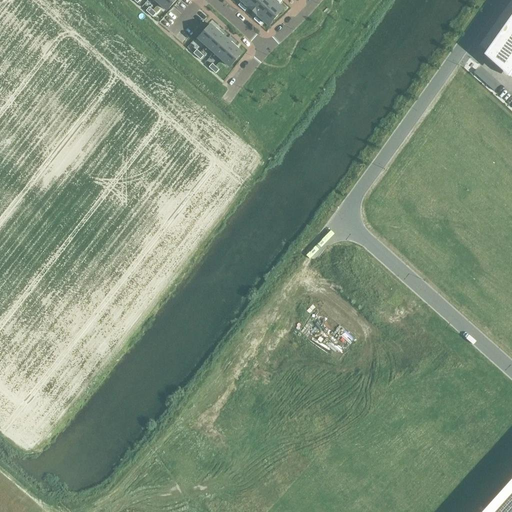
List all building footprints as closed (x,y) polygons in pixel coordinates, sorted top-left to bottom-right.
[(176,0),(161,0),(159,3),(167,11),(176,0)] [(253,11),(260,3),(256,0),(248,0),(245,4),(253,11)] [(275,2),(272,0),(262,0),(260,3),(268,10),(275,2)] [(276,17),(283,9),(275,2),(268,10),(276,17)] [(260,18),(268,10),(260,3),(253,11),(260,18)] [(269,25),(276,17),(268,10),(260,18),(269,25)] [(511,17),(491,47),(511,66),(511,17)] [(210,25),(198,39),(206,46),(218,32),(210,25)] [(226,39),(218,32),(206,46),(214,53),(226,39)] [(234,46),(226,39),(214,53),(222,60),(234,46)] [(242,54),(234,46),(222,60),(230,67),(242,54)] [(511,278),(486,308),(511,331),(511,278)] [(511,511),(511,478),(480,511),(511,511)]
